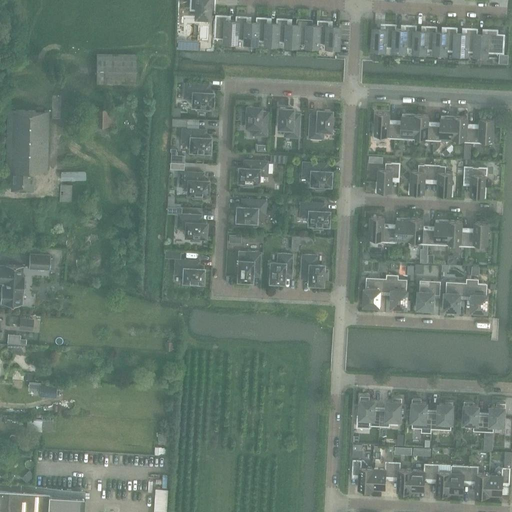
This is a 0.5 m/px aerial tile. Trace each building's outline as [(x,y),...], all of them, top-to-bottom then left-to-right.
[(190,0),(190,9),(196,9),(195,17),(209,18),(209,0),(190,0)] [(216,15),(214,37),(224,38),(224,42),(236,43),(236,39),(236,20),(226,20),(226,16),(216,15)] [(236,20),(236,39),(244,39),(244,43),(256,44),(256,40),(256,21),(246,21),(247,17),(236,16),(236,20)] [(256,21),(256,40),(265,40),(265,44),(276,45),(276,41),(277,22),(267,22),(267,18),(256,17),(256,21)] [(277,22),(276,41),(285,41),(285,45),(297,46),(297,42),(297,23),(287,23),(287,19),(277,18),(277,22)] [(297,23),(297,42),(306,42),(305,46),(317,47),(317,43),(317,24),(307,24),(308,20),(297,19),(297,23)] [(317,24),(317,43),(326,43),(326,47),(337,48),(339,26),(328,25),(328,21),(318,20),(317,24)] [(386,46),(395,47),(396,29),(396,25),(386,24),(385,28),(375,28),(373,50),(385,51),(386,46)] [(396,29),(395,47),(394,47),(394,51),(406,52),(406,48),(415,48),(416,30),(416,26),(406,25),(406,29),(396,29)] [(416,30),(415,48),(415,52),(426,53),(426,49),(435,49),(436,31),(437,27),(426,26),(426,30),(416,30)] [(436,31),(435,49),(435,53),(446,54),(447,50),(456,50),(457,32),(457,28),(447,27),(447,32),(436,31)] [(457,32),(456,50),(455,50),(455,54),(467,55),(467,51),(476,51),(477,33),(477,29),(467,28),(467,33),(457,32)] [(477,33),(476,51),(476,55),(487,56),(487,52),(504,53),(505,35),(498,34),(498,30),(488,29),(487,34),(477,33)] [(178,49),(185,49),(200,50),(200,41),(198,41),(186,40),(178,40),(178,49)] [(136,55),(96,54),(96,83),(136,83),(136,55)] [(208,92),(208,84),(185,83),(184,98),(192,98),(192,105),(197,105),(197,110),(206,111),(206,106),(212,106),(213,92),(208,92)] [(261,111),(261,106),(247,106),(246,111),(242,111),(241,120),(246,120),(245,126),(252,126),(252,135),(267,135),(268,112),(261,111)] [(87,125),(117,126),(117,108),(87,107),(87,125)] [(293,113),(293,108),(278,107),(277,127),(285,128),(284,136),(299,137),(300,113),(293,113)] [(331,117),(331,110),(317,109),(317,114),(310,114),(308,138),(323,138),(323,130),(330,130),(331,124),(333,124),(333,117),(331,117)] [(5,170),(10,170),(10,191),(33,191),(34,170),(47,171),(49,111),(7,110),(5,170)] [(373,127),(372,139),(384,140),(384,138),(395,138),(395,123),(390,123),(391,113),(375,112),(374,127),(373,127)] [(395,123),(395,138),(414,139),(415,114),(402,114),(401,124),(395,123)] [(415,114),(414,139),(415,139),(415,136),(426,136),(426,140),(433,140),(434,125),(427,125),(428,115),(415,114)] [(434,125),(433,140),(434,140),(440,140),(440,136),(453,137),(453,138),(454,117),(441,116),(440,126),(434,125)] [(454,117),(453,138),(465,138),(465,142),(472,142),(473,127),(466,127),(467,117),(454,117)] [(473,127),(472,142),(492,143),(493,118),(480,118),(480,128),(473,127)] [(204,151),(210,151),(210,137),(206,137),(206,129),(182,128),(181,143),(190,143),(190,150),(195,150),(195,155),(204,155),(204,151)] [(170,148),(170,151),(171,151),(170,161),(184,162),(185,155),(177,155),(177,151),(176,151),(176,149),(170,148)] [(446,149),(442,152),(446,156),(446,158),(452,158),(452,153),(449,153),(450,153),(450,152),(447,149),(446,149)] [(239,167),(238,181),(244,181),(243,186),(252,186),(253,182),(258,182),(258,175),(267,175),(268,161),(244,160),(244,167),(239,167)] [(325,184),(330,185),(331,170),(326,170),(326,163),(303,162),(302,176),(310,177),(310,184),(316,184),(315,189),(324,189),(325,184)] [(378,181),(376,181),(376,192),(386,192),(386,190),(391,190),(391,177),(399,177),(400,163),(385,162),(385,169),(379,168),(378,181)] [(424,179),(431,179),(432,165),(418,164),(418,171),(412,170),(411,183),(409,183),(409,193),(419,194),(419,192),(424,192),(424,179)] [(446,165),(432,165),(431,179),(438,179),(438,193),(442,193),(442,195),(452,195),(453,185),(451,185),(452,172),(445,172),(446,165)] [(484,187),(484,175),(486,175),(487,167),(465,166),(464,181),(471,181),(471,194),(475,195),(475,197),(485,197),(486,187),(484,187)] [(180,171),(179,186),(188,186),(187,193),(193,193),(193,198),(202,198),(202,194),(207,194),(208,180),(203,180),(204,172),(180,171)] [(86,174),(61,172),(60,179),(85,181),(86,174)] [(71,201),(72,185),(60,184),(59,201),(71,201)] [(237,206),(236,220),(242,220),(241,225),(250,225),(251,221),(256,221),(256,214),(265,214),(266,200),(242,199),(242,206),(237,206)] [(313,224),(313,228),(322,229),(322,224),(328,225),(329,210),(324,210),(324,203),(301,202),(300,216),(308,216),(308,224),(313,224)] [(178,213),(177,228),(186,228),(185,235),(191,236),(190,240),(199,241),(200,236),(205,236),(206,222),(201,222),(202,214),(181,213),(178,213)] [(371,216),(370,237),(382,238),(382,241),(389,242),(390,227),(383,227),(384,217),(371,216)] [(390,227),(389,242),(396,242),(396,238),(409,239),(409,243),(410,218),(397,218),(396,227),(390,227)] [(410,218),(409,243),(428,244),(429,229),(422,229),(423,219),(410,218)] [(429,229),(428,244),(448,245),(449,220),(436,220),(435,230),(429,229)] [(449,220),(448,245),(448,241),(460,242),(460,245),(467,246),(468,231),(461,231),(462,221),(449,220)] [(468,231),(467,246),(474,246),(475,243),(487,243),(488,222),(475,222),(475,232),(468,231)] [(248,241),(263,241),(263,234),(248,233),(248,241)] [(292,236),(291,250),(298,250),(298,243),(299,243),(299,236),(292,236)] [(180,258),(181,251),(165,250),(164,257),(180,258)] [(238,273),(237,279),(252,280),(252,275),(259,276),(260,252),(246,251),(246,260),(238,259),(238,266),(236,266),(236,273),(238,273)] [(270,275),(269,281),(284,282),(284,277),(291,277),(292,254),(278,253),(277,261),(270,261),(270,268),(268,268),(268,274),(270,275)] [(29,254),(28,267),(50,268),(50,255),(29,254)] [(308,278),(308,283),(322,284),(323,278),(327,279),(328,270),(323,269),(323,264),(316,264),(317,255),(302,254),(301,278),(308,278)] [(175,259),(175,273),(183,274),(183,281),(203,282),(204,268),(199,267),(199,260),(175,259)] [(415,263),(415,273),(423,273),(424,264),(415,263)] [(0,265),(0,281),(3,282),(2,286),(1,286),(0,302),(4,303),(4,304),(20,305),(21,293),(24,293),(25,277),(22,277),(22,265),(6,264),(6,266),(0,265)] [(364,299),(363,306),(373,306),(373,303),(379,304),(379,292),(386,292),(387,274),(386,274),(386,278),(366,277),(365,299),(364,299)] [(387,274),(386,292),(392,292),(392,304),(398,305),(398,308),(407,308),(407,301),(406,301),(407,279),(398,279),(399,274),(387,274)] [(459,296),(466,296),(467,278),(466,278),(466,282),(446,281),(445,303),(444,303),(443,310),(453,311),(453,308),(459,308),(459,296)] [(467,278),(466,296),(473,297),(472,309),(478,309),(478,312),(487,312),(487,306),(486,306),(487,283),(478,283),(479,279),(467,278)] [(440,295),(441,281),(420,280),(419,285),(419,302),(418,302),(417,309),(426,309),(426,306),(432,307),(433,294),(440,295)] [(32,330),(32,329),(32,319),(20,318),(19,329),(32,330)] [(12,352),(21,353),(20,350),(21,344),(7,343),(7,349),(12,351),(12,352)] [(56,385),(55,385),(56,381),(41,380),(41,384),(40,396),(56,397),(56,385)] [(361,403),(360,415),(357,415),(357,427),(370,428),(371,426),(379,426),(380,409),(374,409),(374,400),(369,399),(369,396),(360,396),(360,403),(361,403)] [(380,409),(379,426),(390,427),(390,422),(399,422),(400,417),(400,412),(400,405),(401,405),(402,398),(393,398),(393,401),(388,400),(387,410),(380,409)] [(421,428),(421,432),(431,433),(431,429),(432,412),(426,412),(426,402),(421,402),(421,399),(412,399),(412,405),(413,406),(412,428),(421,428)] [(432,412),(431,429),(451,430),(452,408),(453,408),(454,401),(445,400),(444,403),(440,403),(439,412),(432,412)] [(464,401),(464,408),(465,408),(464,426),(473,426),(473,431),(483,431),(484,419),(484,415),(478,414),(478,405),(473,405),(473,402),(464,401)] [(484,419),(483,431),(484,431),(483,449),(493,450),(494,432),(494,427),(503,428),(504,422),(504,410),(505,410),(506,404),(497,403),(496,406),(491,406),(491,411),(491,412),(491,415),(484,415),(484,419)] [(28,419),(27,430),(42,431),(42,429),(43,420),(28,419)] [(52,421),(43,420),(42,429),(51,430),(52,421)] [(166,433),(158,433),(158,443),(166,443),(166,433)] [(353,460),(352,474),(360,475),(359,488),(371,489),(372,468),(361,467),(361,460),(353,460)] [(372,468),(371,489),(385,489),(386,476),(392,476),(393,462),(386,462),(385,469),(373,468),(372,468)] [(393,462),(392,476),(399,477),(398,490),(410,491),(411,470),(400,469),(400,462),(393,462)] [(411,470),(410,491),(424,491),(425,478),(431,478),(432,464),(425,464),(424,471),(412,470),(411,470)] [(432,464),(431,478),(438,479),(437,492),(449,493),(450,472),(439,471),(439,464),(432,464)] [(450,472),(449,493),(463,493),(464,480),(470,480),(470,466),(451,465),(451,472),(450,472)] [(470,466),(470,480),(477,481),(476,494),(488,495),(489,474),(478,473),(478,466),(470,466)] [(489,474),(488,495),(502,495),(503,482),(509,483),(510,468),(503,468),(502,475),(490,474),(489,474)] [(0,511),(83,511),(85,491),(21,486),(20,492),(0,490),(0,511)] [(153,511),(166,511),(168,489),(155,488),(153,511)]
